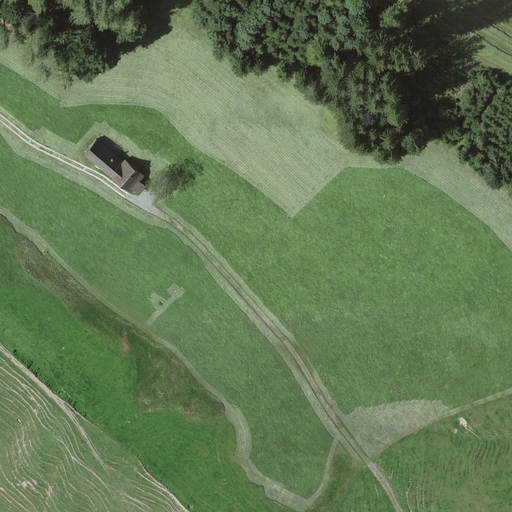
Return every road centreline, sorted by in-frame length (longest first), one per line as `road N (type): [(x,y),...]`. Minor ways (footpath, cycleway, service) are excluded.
road 1 (track): [(401,511),(261,317),(164,216)]
road 2 (track): [(0,117),(164,216)]
